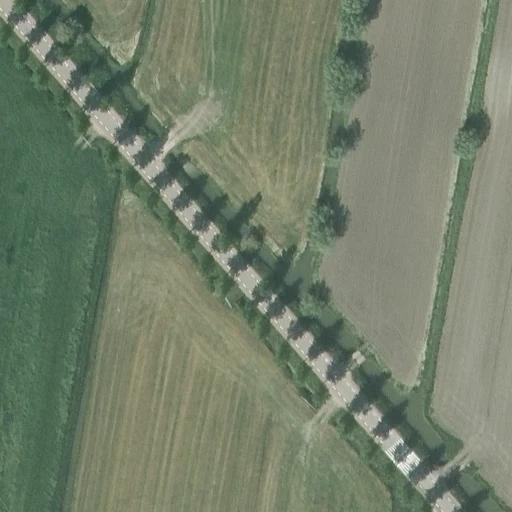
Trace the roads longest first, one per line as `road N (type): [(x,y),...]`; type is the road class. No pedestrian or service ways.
road 1 (tertiary): [(449,511),(0,1)]
road 2 (track): [(147,169),(212,95),(221,72),(219,0)]
